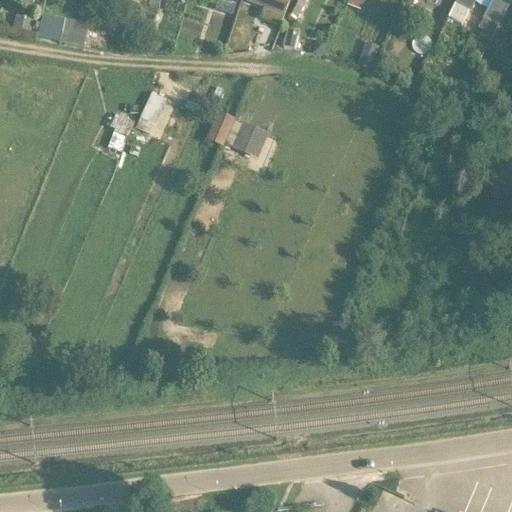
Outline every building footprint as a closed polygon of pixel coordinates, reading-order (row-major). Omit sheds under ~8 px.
[(139,0),(119,0),(117,10),(136,14),(139,0)] [(270,15),(269,18),(283,23),(291,1),(288,0),(256,0),(264,2),(261,12),(270,15)] [(457,0),(454,7),(469,14),(476,0),(457,0)] [(494,0),(483,22),(497,30),(511,1),(510,0),(494,0)] [(44,16),(40,37),(84,47),(89,25),(44,16)] [(154,138),(167,101),(151,95),(138,132),(154,138)] [(206,142),(224,151),(238,123),(220,114),(206,142)] [(258,162),(269,136),(244,125),(233,151),(258,162)]
